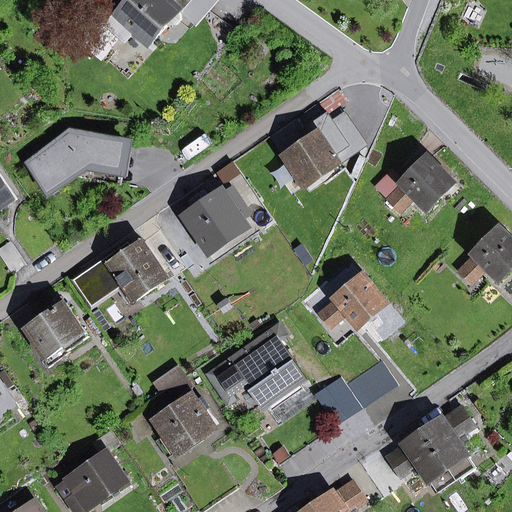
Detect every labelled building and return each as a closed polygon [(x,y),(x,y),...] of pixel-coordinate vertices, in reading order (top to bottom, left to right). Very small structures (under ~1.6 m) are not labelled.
[(180,12),(191,0),(134,0),(113,26),(129,40),(137,30),(153,44),(170,25),(178,26),(182,20),(180,12)] [(191,0),(180,12),(196,27),(218,2),(216,0),(191,0)] [(100,25),(84,45),(101,58),(117,38),(100,25)] [(125,169),(129,143),(93,137),(93,135),(74,132),(65,138),(67,140),(31,165),(52,195),(97,164),(98,164),(125,169)] [(300,170),(309,184),(323,174),(341,162),(321,134),(290,156),(293,161),(289,164),(295,173),(300,170)] [(396,207),(412,191),(418,197),(430,209),(456,184),(430,158),(406,183),(389,200),(396,207)] [(219,173),(225,181),(239,171),(233,163),(219,173)] [(102,182),(122,185),(125,169),(98,164),(95,181),(102,182)] [(323,174),(309,184),(300,170),(295,173),(307,191),(326,178),(323,174)] [(378,189),(389,200),(406,183),(395,172),(378,189)] [(0,206),(2,210),(18,200),(0,173),(0,206)] [(396,207),(402,213),(418,197),(412,191),(396,207)] [(236,198),(230,203),(224,193),(190,217),(200,232),(196,236),(208,253),(247,226),(235,210),(241,205),(236,198)] [(468,278),(484,262),(490,268),(502,280),(511,270),(511,239),(502,229),(460,271),(468,278)] [(126,285),(137,302),(170,279),(145,242),(134,249),(130,242),(119,250),(123,256),(105,269),(101,263),(75,281),(93,308),(126,285)] [(0,250),(0,254),(14,275),(27,266),(11,243),(0,250)] [(105,269),(123,256),(119,250),(101,263),(105,269)] [(468,278),(474,284),(490,268),(484,262),(468,278)] [(350,314),(361,327),(389,304),(366,276),(321,314),(327,322),(345,308),(350,314)] [(71,353),(70,352),(90,338),(66,303),(52,313),(48,307),(38,314),(42,320),(28,329),(49,359),(45,361),(49,367),(71,353)] [(327,322),(332,328),(350,314),(345,308),(327,322)] [(249,384),(267,409),(302,384),(308,380),(281,341),(289,336),(281,325),(210,375),(227,400),(249,384)] [(364,410),(399,386),(383,362),(360,377),(375,398),(362,407),(364,410)] [(180,369),(159,383),(165,392),(185,377),(180,369)] [(171,401),(192,387),(185,377),(165,392),(171,401)] [(375,398),(360,377),(347,386),(362,407),(375,398)] [(277,414),(283,423),(318,398),(306,390),(302,384),(267,409),(273,417),(277,414)] [(165,437),(176,453),(214,428),(203,412),(209,407),(204,399),(197,403),(194,398),(160,421),(169,435),(165,437)] [(283,423),(261,438),(278,463),(337,422),(319,398),(318,398),(283,423)] [(471,419),(463,407),(426,432),(459,481),(478,468),(461,445),(469,440),(466,435),(460,426),(471,419)] [(466,435),(477,427),(471,419),(460,426),(466,435)] [(424,470),(441,493),(459,481),(426,432),(389,458),(397,469),(408,462),(414,470),(417,475),(424,470)] [(169,458),(176,453),(165,437),(158,442),(169,458)] [(61,489),(77,511),(86,511),(129,482),(109,454),(72,480),(73,481),(61,489)] [(403,478),(414,470),(408,462),(397,469),(403,478)] [(201,511),(206,511),(240,489),(223,464),(186,490),(201,511)] [(362,493),(354,481),(317,507),(320,511),(358,511),(357,509),(351,501),(362,493)] [(24,511),(43,511),(29,491),(17,500),(25,511),(24,511)] [(357,509),(368,502),(362,493),(351,501),(357,509)]
